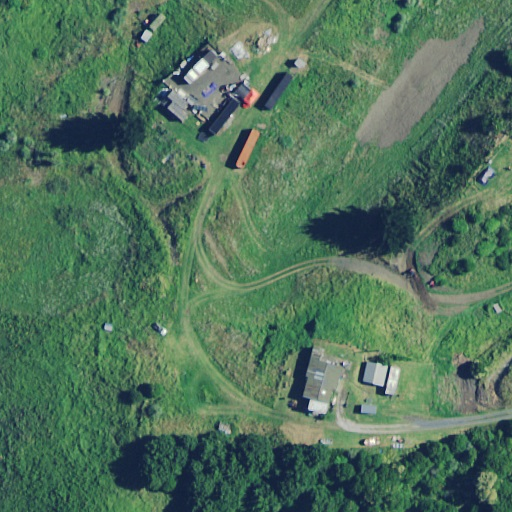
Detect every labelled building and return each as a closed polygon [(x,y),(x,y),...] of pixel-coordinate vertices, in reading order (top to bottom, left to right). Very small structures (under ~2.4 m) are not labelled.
[(165,15),(152,5),(139,20),(152,31),(165,15)] [(153,33),(145,27),(138,37),(145,43),(153,33)] [(49,139),(56,129),(47,123),(40,133),(49,139)] [(62,150),(69,139),(61,134),(54,144),(62,150)] [(320,355),(313,352),(304,376),(307,377),(300,395),(310,399),(306,408),(323,414),(340,368),(318,360),(320,355)] [(385,365),(365,361),(362,382),(381,385),(385,365)] [(399,369),(389,367),(384,393),(393,395),(399,369)]
